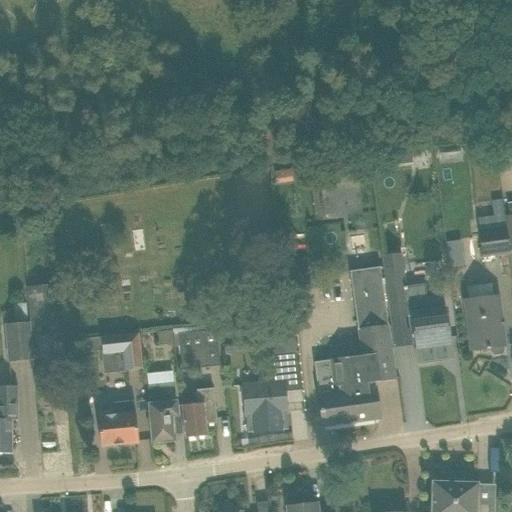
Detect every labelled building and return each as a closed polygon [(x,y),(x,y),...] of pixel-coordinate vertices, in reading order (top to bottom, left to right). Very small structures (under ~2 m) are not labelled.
[(385,150),(387,167),(412,163),(410,146),(385,150)] [(335,161),(337,174),(370,168),(368,155),(335,161)] [(309,179),(307,166),(274,172),(276,184),(309,179)] [(501,200),(491,202),(493,217),(504,216),(501,200)] [(478,230),(481,258),(509,254),(505,226),(478,230)] [(461,253),(447,254),(448,267),(463,265),(461,253)] [(399,255),(383,257),(386,275),(386,277),(402,275),(399,255)] [(305,257),(286,259),(289,284),(309,281),(305,257)] [(353,357),(313,363),(323,427),(380,419),(375,387),(374,388),(373,382),(395,379),(388,325),(380,267),(349,271),(361,356),(360,356),(353,357)] [(467,298),(463,299),(470,351),(489,349),(489,351),(492,355),(502,354),(504,349),(503,347),(505,346),(503,327),(498,295),(492,296),(491,283),(466,287),(467,298)] [(26,288),(29,322),(30,322),(31,337),(60,334),(54,284),(26,288)] [(403,288),(388,290),(389,299),(392,319),(411,316),(418,362),(435,359),(435,360),(439,359),(446,358),(446,359),(452,358),(445,310),(443,296),(426,298),(425,285),(403,288)] [(30,322),(29,322),(27,322),(25,303),(13,305),(14,323),(4,324),(7,363),(32,361),(31,338),(31,337),(30,322)] [(292,320),(267,322),(271,356),(279,355),(280,368),(296,366),(292,320)] [(177,334),(181,370),(220,366),(215,330),(177,334)] [(78,340),(79,353),(101,351),(102,360),(123,358),(124,371),(142,370),(138,333),(78,340)] [(284,382),(243,385),(244,396),(247,433),(253,432),(253,433),(281,430),(287,429),(284,392),(284,382)] [(153,388),(147,388),(148,403),(152,442),(163,441),(173,440),(171,416),(177,415),(174,385),(164,386),(153,388)] [(0,453),(11,454),(11,420),(17,420),(17,386),(0,386),(0,453)] [(195,390),(195,404),(181,405),(185,438),(207,436),(206,424),(216,423),(212,389),(195,390)] [(97,411),(101,447),(138,443),(134,401),(110,403),(110,410),(97,411)] [(488,511),(489,505),(476,504),(477,484),(433,483),(431,511),(488,511)] [(334,511),(334,509),(318,511),(317,502),(286,506),(286,511),(334,511)]
